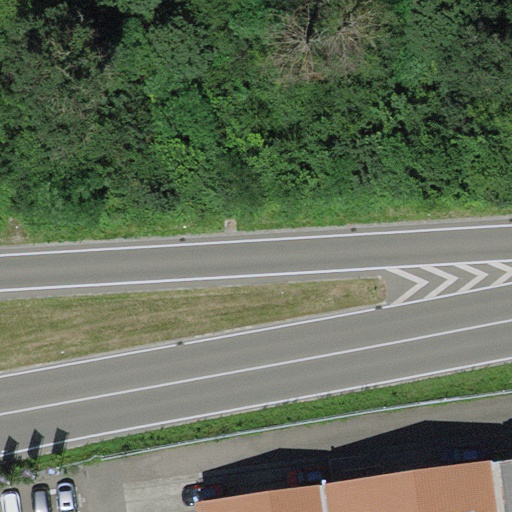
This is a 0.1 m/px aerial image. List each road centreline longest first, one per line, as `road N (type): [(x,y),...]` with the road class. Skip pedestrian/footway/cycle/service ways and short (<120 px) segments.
road 1 (primary): [(0,425),(511,324)]
road 2 (primary): [(511,257),(0,289)]
road 3 (unknown): [(280,511),(372,484),(511,463)]
